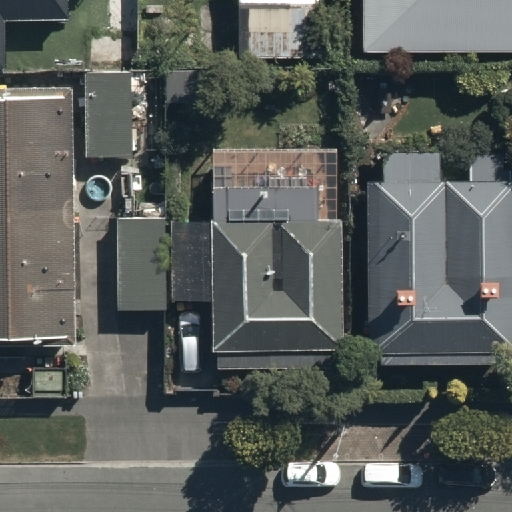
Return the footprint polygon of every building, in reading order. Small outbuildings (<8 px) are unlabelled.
[(0,0),(0,63),(5,64),(4,15),(71,15),(70,0),(0,0)] [(238,0),(237,53),(309,53),(309,0),(238,0)] [(511,0),(363,0),(364,52),(511,50),(511,0)] [(143,31),(85,31),(85,69),(200,69),(200,23),(143,23),(143,31)] [(86,156),(132,155),(131,70),(84,70),(86,156)] [(168,72),(168,102),(214,102),(214,72),(168,72)] [(70,93),(0,93),(0,323),(74,323),(70,93)] [(440,147),(382,146),(382,177),(369,177),(367,346),(379,346),(379,358),(511,359),(511,176),(507,176),(507,147),(470,146),(469,176),(439,176),(440,147)] [(319,180),(210,179),(208,346),(215,346),(215,360),(338,361),(339,213),(318,213),(319,180)] [(120,306),(166,307),(167,213),(121,212),(120,306)]
